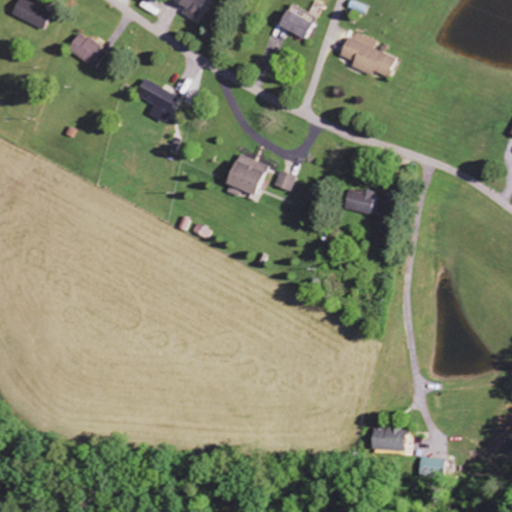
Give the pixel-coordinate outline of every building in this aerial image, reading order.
[(17,0),(10,15),(43,30),(51,13),(24,0),(17,0)] [(205,0),(170,0),(168,4),(194,19),(205,0)] [(275,27),(305,41),(312,24),(283,10),(275,27)] [(106,49),(77,33),(67,52),(96,68),(106,49)] [(395,59),(346,38),(338,57),(352,63),(351,66),(386,81),(395,59)] [(177,97),(143,79),(135,96),(153,106),(148,116),(163,123),(177,97)] [(240,163),(232,161),(225,186),(257,195),(266,165),(242,158),(240,163)] [(292,192),(297,177),(281,172),(275,187),(292,192)] [(350,188),(344,208),(370,215),(375,195),(350,188)] [(409,453),(409,430),(373,430),(373,452),(409,453)] [(446,478),(447,459),(421,459),(421,477),(446,478)]
